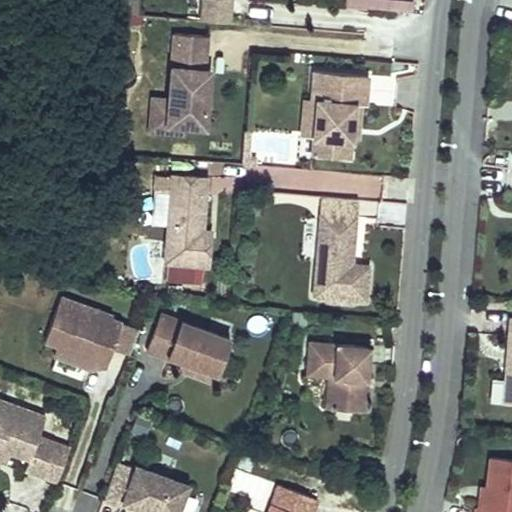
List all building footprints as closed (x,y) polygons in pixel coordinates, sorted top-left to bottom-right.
[(137,0),(121,0),(120,13),(137,15),(137,0)] [(202,0),(200,19),(230,22),(231,0),(202,0)] [(400,0),(346,0),(346,5),(412,11),(413,1),(400,0)] [(184,126),(205,128),(210,71),(205,70),(207,37),(175,35),(169,98),(167,125),(184,126)] [(312,154),(350,158),(351,136),(353,123),(359,123),(360,103),(365,104),(368,74),(314,69),(311,99),(316,100),(313,137),(312,154)] [(167,125),(169,98),(151,96),(148,132),(183,135),(184,126),(167,125)] [(311,99),(304,99),(301,135),(313,137),(316,100),(311,99)] [(248,156),(242,156),(242,164),(255,165),(256,157),(248,156)] [(316,172),(314,191),(381,195),(382,176),(316,172)] [(208,176),(172,173),(170,191),(167,222),(164,262),(169,262),(187,264),(209,266),(212,229),(203,229),(208,176)] [(167,222),(170,191),(157,190),(155,222),(167,222)] [(262,213),(264,195),(248,194),(247,212),(262,213)] [(356,215),(321,212),(314,296),(366,300),(369,265),(352,263),(356,215)] [(186,280),(187,264),(169,262),(168,279),(186,280)] [(129,355),(139,328),(111,318),(112,315),(61,296),(44,340),(57,344),(54,355),(90,369),(106,365),(112,348),(129,355)] [(305,327),(307,313),(293,311),(292,325),(305,327)] [(230,339),(161,313),(147,350),(167,358),(168,356),(184,362),(216,374),(230,339)] [(511,318),(510,318),(507,351),(511,351),(511,353),(511,361),(506,361),(505,381),(494,380),(492,401),(511,402),(511,318)] [(369,345),(308,340),(306,374),(328,376),(325,407),(364,410),(369,345)] [(216,374),(184,362),(181,370),(213,382),(216,374)] [(0,398),(0,452),(2,448),(29,458),(24,469),(42,476),(55,441),(38,435),(45,415),(0,398)] [(511,511),(511,458),(489,456),(483,508),(476,507),(474,511),(511,511)] [(117,464),(104,499),(122,506),(123,503),(149,511),(178,511),(188,485),(136,466),(134,470),(117,464)] [(311,511),(317,498),(279,484),(268,511),(311,511)]
